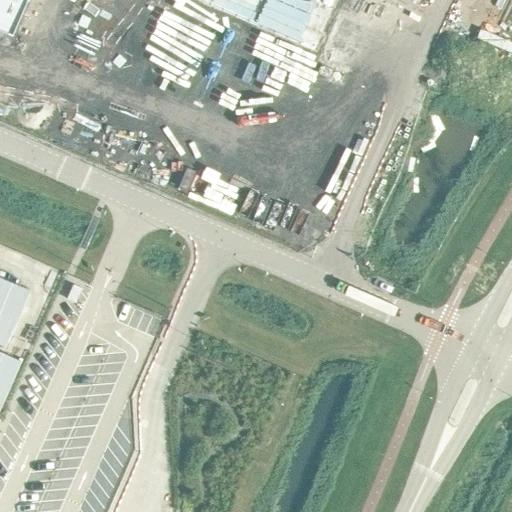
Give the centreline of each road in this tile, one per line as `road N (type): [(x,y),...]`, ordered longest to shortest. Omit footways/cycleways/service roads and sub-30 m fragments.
road 1 (unclassified): [(0,142),(469,344)]
road 2 (unclassified): [(412,506),(459,438),(500,355)]
road 3 (unclassified): [(469,344),(412,506)]
